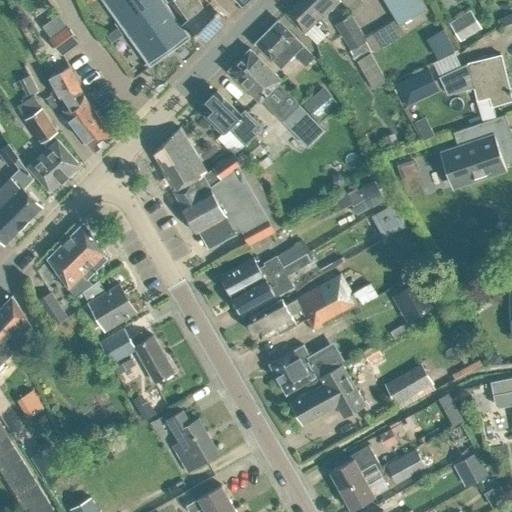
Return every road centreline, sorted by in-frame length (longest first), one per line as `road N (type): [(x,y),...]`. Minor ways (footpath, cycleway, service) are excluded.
road 1 (residential): [(309,511),(109,172)]
road 2 (tertiary): [(109,172),(273,0)]
road 3 (tertiary): [(0,281),(109,172)]
